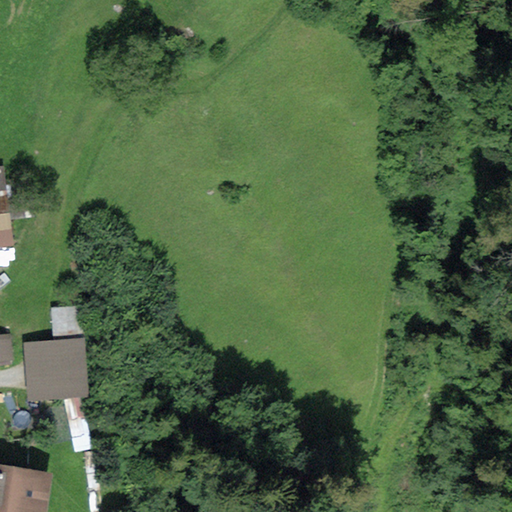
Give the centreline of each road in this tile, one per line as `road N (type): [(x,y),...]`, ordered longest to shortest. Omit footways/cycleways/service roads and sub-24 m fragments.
road 1 (track): [(286,0),(260,34),(203,81),(126,98),(84,155),(33,330)]
road 2 (track): [(382,511),(361,457),(404,243)]
road 3 (track): [(382,511),(383,467),(406,403),(443,387),(511,431)]
